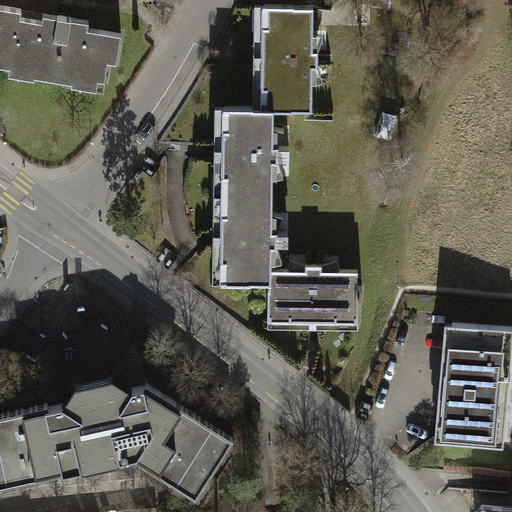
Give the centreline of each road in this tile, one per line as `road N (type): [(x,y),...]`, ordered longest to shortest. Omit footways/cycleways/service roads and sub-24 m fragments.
road 1 (tertiary): [(408,511),(333,427),(55,222)]
road 2 (residential): [(200,0),(177,50),(55,222)]
